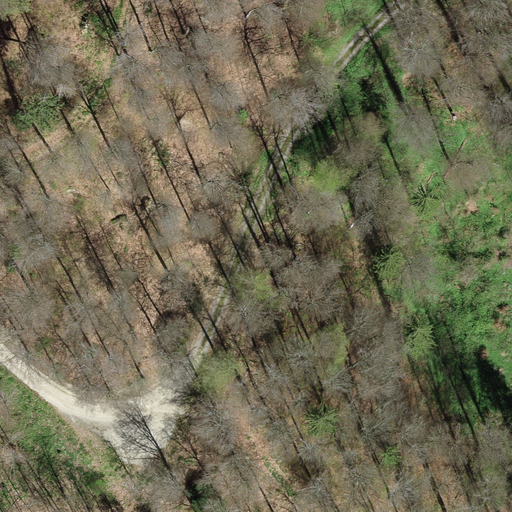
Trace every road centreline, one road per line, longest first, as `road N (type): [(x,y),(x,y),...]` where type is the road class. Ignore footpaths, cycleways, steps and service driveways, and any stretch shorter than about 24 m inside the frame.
road 1 (track): [(401,0),(346,54),(294,134),(209,339),(167,397),(124,415),(83,413),(47,393),(0,349)]
road 2 (track): [(0,168),(56,144),(94,108),(127,0)]
